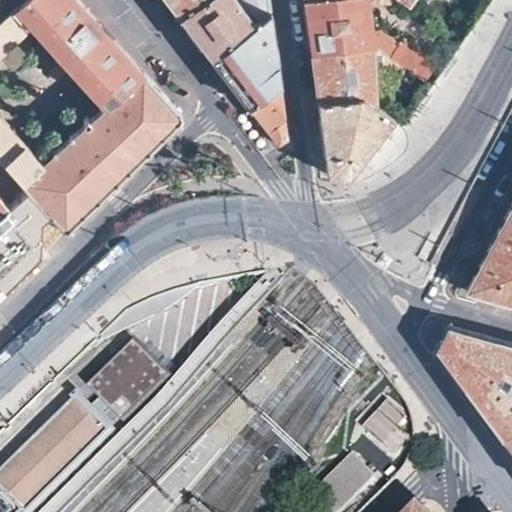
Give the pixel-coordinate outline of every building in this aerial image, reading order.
[(144,70),(118,41),(101,21),(81,0),(9,0),(0,9),(0,152),(22,177),(144,70)] [(0,0),(0,9),(9,0),(0,0)] [(172,0),(181,11),(196,0),(172,0)] [(196,0),(181,11),(197,33),(214,55),(272,10),(270,0),(196,0)] [(402,63),(421,78),(435,58),(404,35),(401,38),(386,31),(379,28),(373,29),(372,3),(391,1),(391,0),(304,0),(308,20),(311,49),(373,42),(402,63)] [(477,16),(464,7),(447,31),(461,41),(475,20),(477,16)] [(279,58),(272,10),(214,55),(240,89),(281,143),(290,136),(279,58)] [(373,42),(311,49),(314,68),(318,99),(363,92),(378,104),(376,71),(373,42)] [(373,42),(376,71),(398,71),(402,63),(373,42)] [(181,110),(144,70),(22,177),(27,182),(44,201),(52,209),(68,226),(75,219),(94,201),(119,177),(137,159),(181,116),(181,110)] [(363,92),(318,99),(323,134),(328,172),(348,176),(394,115),(378,104),(363,92)] [(0,284),(60,225),(0,161),(0,284)] [(511,301),(511,200),(492,239),(465,289),(511,301)] [(511,340),(505,339),(446,322),(436,345),(476,398),(503,434),(511,428),(511,340)] [(0,511),(38,511),(170,383),(135,348),(0,478),(0,511)] [(365,430),(392,451),(415,421),(388,400),(365,430)] [(511,428),(503,434),(511,446),(511,428)] [(318,489),(340,511),(377,475),(355,452),(318,489)]
